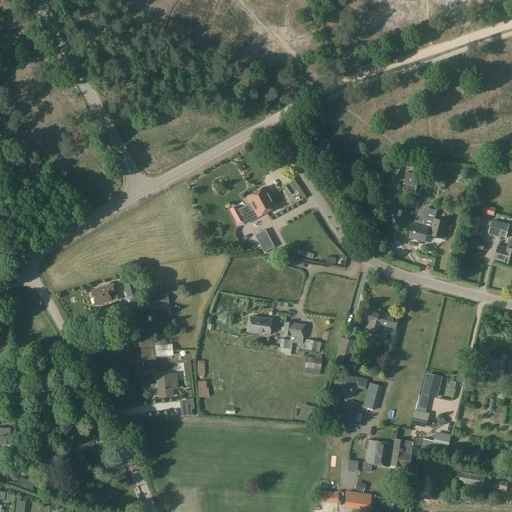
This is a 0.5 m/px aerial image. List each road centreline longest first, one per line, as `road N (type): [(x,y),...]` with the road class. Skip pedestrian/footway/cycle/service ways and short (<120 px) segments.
road 1 (unclassified): [(511,305),(417,282),(366,259),(329,218),(268,121)]
road 2 (residential): [(149,511),(97,393),(23,271)]
road 3 (unclassified): [(36,0),(142,190)]
road 4 (track): [(427,51),(268,121)]
road 5 (unclassified): [(23,271),(142,190)]
road 6 (unclassified): [(142,190),(268,121)]
